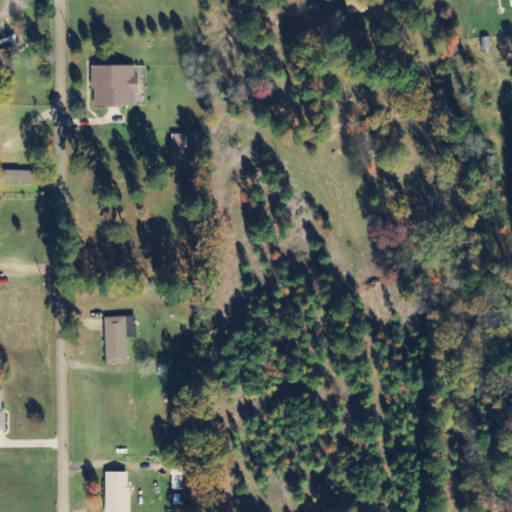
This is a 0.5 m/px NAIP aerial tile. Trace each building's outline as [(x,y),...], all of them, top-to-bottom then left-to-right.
[(0,69),(16,67),(12,46),(17,45),(16,37),(0,40),(0,69)] [(136,66),(93,66),(93,107),(138,107),(138,74),(136,74),(136,66)] [(187,135),(173,134),(173,156),(186,157),(187,135)] [(6,183),(34,184),(34,171),(6,171),(6,183)] [(105,318),(106,366),(128,365),(127,338),(136,338),(136,317),(105,318)] [(129,511),(130,473),(107,472),(106,511),(129,511)]
